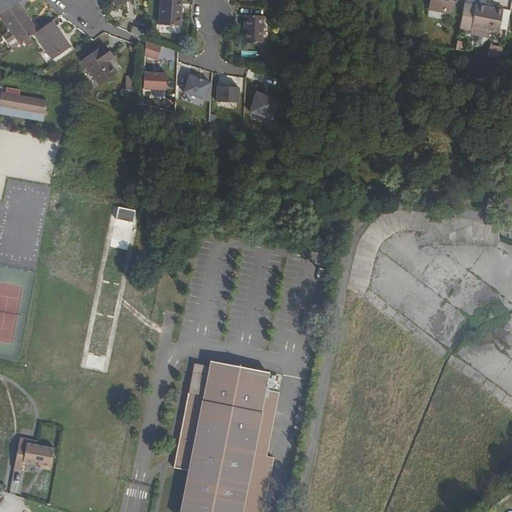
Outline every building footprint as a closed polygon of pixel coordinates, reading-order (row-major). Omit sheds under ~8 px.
[(0,0),(0,11),(16,0),(0,0)] [(16,0),(0,11),(0,16),(17,42),(32,31),(35,29),(20,6),(28,0),(16,0)] [(179,0),(159,0),(157,22),(178,24),(179,0)] [(475,0),(472,0),(469,21),(496,26),(500,2),(491,1),(491,3),(475,0)] [(242,39),(260,40),(262,11),(244,10),(242,39)] [(35,29),(32,31),(51,56),(69,43),(63,34),(64,33),(52,17),(35,29)] [(130,34),(141,36),(142,29),(132,26),(130,34)] [(147,41),(146,56),(156,60),(161,46),(147,41)] [(500,44),(486,41),(485,51),(498,53),(500,44)] [(101,42),(78,58),(96,83),(114,71),(105,58),(110,55),(101,42)] [(160,48),(160,59),(175,60),(175,49),(160,48)] [(167,72),(144,72),(144,89),(166,90),(167,72)] [(212,82),(190,74),(184,91),(206,99),(212,82)] [(239,87),(218,86),(217,101),(238,102),(239,87)] [(47,99),(2,92),(0,101),(0,112),(29,118),(30,111),(44,113),(47,99)] [(275,99),(256,93),(250,111),(270,117),(275,99)] [(186,468),(178,511),(259,511),(270,455),(263,453),(276,389),(260,386),(264,369),(208,358),(207,363),(201,392),(184,388),(169,465),(186,468)] [(190,360),(184,388),(201,392),(207,363),(190,360)] [(55,448),(27,443),(23,463),(51,468),(55,448)]
